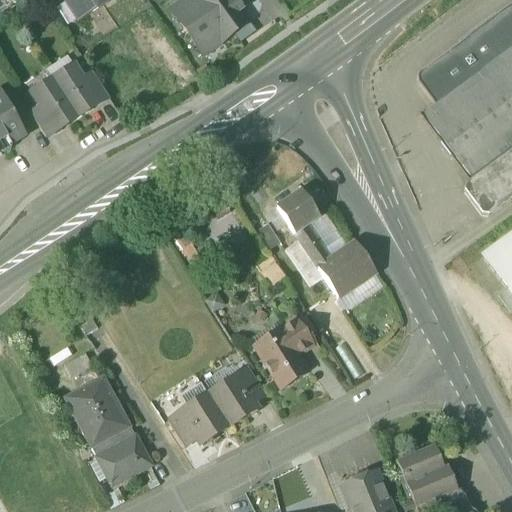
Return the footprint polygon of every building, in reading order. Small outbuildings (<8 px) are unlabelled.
[(65,0),(66,1),(64,3),(77,24),(109,3),(106,0),(65,0)] [(190,0),(193,4),(174,18),(199,52),(218,38),(222,44),(247,25),(238,12),(240,11),(232,0),(190,0)] [(511,11),(423,77),(420,86),(436,107),(511,51),(511,11)] [(132,41),(109,54),(126,84),(149,71),(132,41)] [(511,51),(436,107),(422,118),(470,183),(471,185),(511,154),(511,51)] [(149,71),(126,84),(140,111),(173,92),(171,88),(177,84),(170,72),(164,76),(158,66),(149,71)] [(73,69),(52,83),(76,120),(97,107),(82,83),(73,69)] [(92,76),(82,83),(97,106),(107,99),(92,76)] [(76,120),(52,83),(31,97),(40,110),(54,133),(55,134),(76,120)] [(0,100),(0,155),(1,155),(0,152),(0,149),(7,146),(9,149),(11,148),(10,147),(22,139),(0,100)] [(54,133),(40,110),(29,117),(44,140),(54,133)] [(511,154),(471,185),(470,183),(464,187),(463,195),(480,218),(488,219),(511,201),(511,154)] [(300,194),(275,211),(294,238),(307,229),(318,221),(318,220),(300,194)] [(323,216),(318,220),(318,221),(307,229),(330,262),(346,251),(323,216)] [(307,229),(294,238),(317,271),(330,262),(307,229)] [(511,236),(482,259),(505,291),(511,300),(511,236)] [(330,262),(317,271),(337,301),(375,275),(355,245),(346,251),(330,262)] [(272,260),(259,270),(274,289),(287,279),(272,260)] [(511,313),(511,300),(505,291),(496,297),(510,316),(511,313)] [(91,322),(80,330),(86,339),(97,331),(91,322)] [(295,324),(280,334),(296,360),(296,359),(312,350),(295,324)] [(296,360),(280,334),(253,351),(280,393),(307,376),(296,359),(296,360)] [(84,357),(64,368),(70,380),(91,369),(84,357)] [(265,399),(248,372),(236,380),(253,407),(265,399)] [(236,380),(207,398),(228,430),(256,412),(253,407),(236,380)] [(103,382),(65,402),(76,423),(82,420),(97,447),(129,430),(103,382)] [(207,398),(179,416),(196,442),(195,443),(199,448),(228,430),(207,398)] [(179,416),(167,424),(184,450),(195,443),(196,442),(179,416)] [(134,440),(97,460),(112,488),(149,469),(134,440)] [(433,449),(396,465),(412,504),(401,508),(402,511),(411,511),(415,510),(456,493),(456,491),(454,492),(446,472),(447,471),(446,469),(441,472),(433,452),(434,451),(433,449)] [(375,477),(343,490),(351,511),(388,511),(387,509),(388,508),(375,477)] [(456,493),(415,510),(415,511),(471,511),(461,494),(462,494),(461,493),(456,493)]
